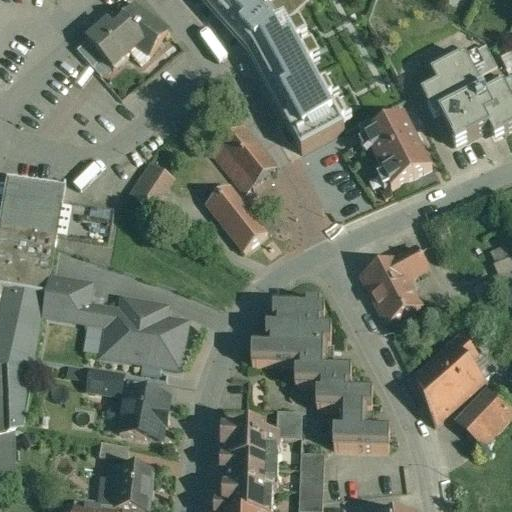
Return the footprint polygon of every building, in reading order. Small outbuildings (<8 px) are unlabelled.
[(269,7),(263,0),(205,0),(237,35),(269,7)] [(277,0),(269,7),(237,35),(253,52),(285,22),(311,3),(308,0),(277,0)] [(168,35),(133,9),(116,33),(109,26),(88,45),(100,58),(113,73),(137,52),(149,61),(168,35)] [(317,80),(285,22),(253,52),(278,102),(317,80)] [(175,44),(163,53),(171,63),(182,54),(175,44)] [(100,58),(88,45),(77,54),(92,70),(100,64),(97,60),(100,58)] [(486,48),(466,59),(478,81),(498,71),(486,48)] [(478,81),(466,59),(433,77),(439,88),(422,97),(429,108),(437,104),(445,117),(440,120),(452,141),(463,135),(468,146),(501,129),(506,138),(511,134),(511,86),(487,100),(478,81)] [(317,80),(278,102),(291,124),(286,127),(302,157),(345,135),(317,80)] [(378,132),(363,139),(391,193),(432,172),(404,118),(378,132)] [(372,120),(357,127),(363,139),(378,132),(372,120)] [(215,157),(245,196),(276,172),(245,133),(215,157)] [(176,185),(150,168),(130,198),(156,216),(176,185)] [(0,289),(47,298),(50,279),(65,189),(9,181),(0,229),(0,289)] [(244,257),(268,239),(230,190),(206,209),(244,257)] [(503,249),(492,254),(505,284),(511,281),(511,238),(509,232),(497,238),(503,249)] [(395,263),(362,281),(387,329),(421,311),(407,285),(428,273),(417,252),(396,264),(395,263)] [(47,298),(43,322),(108,333),(111,314),(91,311),(95,287),(50,279),(47,298)] [(0,439),(13,435),(24,432),(43,322),(47,298),(0,289),(0,439)] [(124,303),(122,316),(111,314),(108,333),(103,362),(180,375),(187,328),(165,325),(167,310),(124,303)] [(352,372),(328,371),(328,352),(331,353),(332,330),(324,330),(325,309),(302,308),(302,309),(274,308),(274,328),(268,328),(267,348),(253,348),(252,370),(297,372),(296,393),(318,394),(317,415),(340,416),(340,431),(335,431),(334,454),(389,455),(390,433),(367,432),(368,417),(372,417),(373,394),(351,394),(352,372)] [(462,342),(415,383),(435,431),(451,416),(496,376),(481,359),(479,361),(462,342)] [(125,379),(92,374),(88,394),(121,400),(125,379)] [(511,410),(493,391),(456,429),(481,453),(511,421),(511,410)] [(169,402),(127,394),(119,437),(161,445),(163,431),(166,431),(168,417),(166,416),(169,402)] [(303,417),(278,416),(277,439),(278,439),(277,443),(301,444),(303,417)] [(261,433),(247,432),(247,435),(224,434),(223,454),(233,455),(233,464),(223,464),(222,476),(228,476),(228,492),(224,492),(223,509),(215,509),(215,511),(268,511),(269,495),(276,495),(277,443),(278,439),(277,439),(261,438),(261,433)] [(13,435),(0,439),(0,473),(14,473),(13,435)] [(129,451),(102,447),(100,461),(127,465),(129,451)] [(324,459),(301,458),(299,504),(323,505),(324,459)] [(149,511),(153,475),(110,470),(108,485),(118,486),(114,511),(149,511)]
